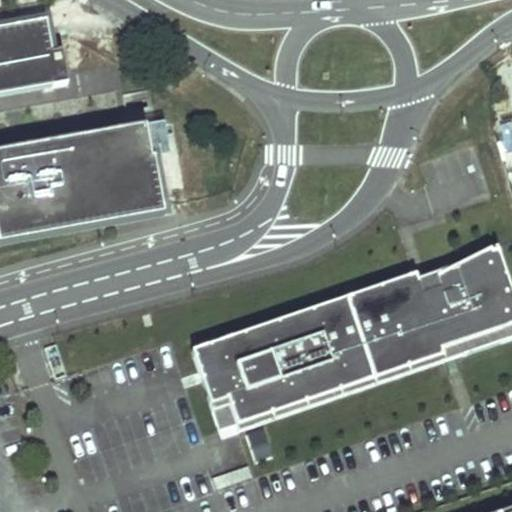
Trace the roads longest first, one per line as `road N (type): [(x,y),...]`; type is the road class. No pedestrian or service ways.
road 1 (unclassified): [(204,259),(269,259),(358,210),(391,157),(410,91)]
road 2 (residential): [(204,259),(0,316)]
road 3 (secondary): [(110,0),(284,97)]
road 4 (unclassified): [(284,97),(281,180),(263,223),(204,259)]
road 5 (secondary): [(327,10),(241,13),(190,0)]
road 6 (secondary): [(284,97),(344,101),(410,91)]
road 7 (secondary): [(410,91),(511,20)]
